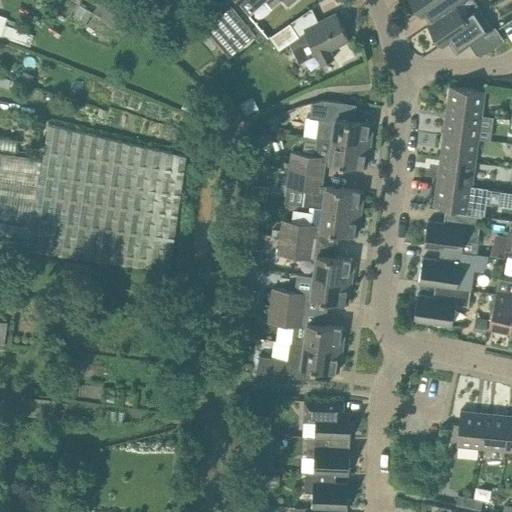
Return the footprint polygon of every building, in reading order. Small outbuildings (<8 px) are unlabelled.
[(236,0),(249,15),(267,0),(282,0),(288,6),(294,0),(236,0)] [(433,8),(439,17),(464,0),(411,0),(422,16),(433,8)] [(431,23),(428,25),(442,46),(448,41),(456,53),(467,46),(470,44),(476,55),(477,54),(487,52),(504,40),(497,30),(492,29),(478,9),(480,8),(474,0),(464,0),(439,17),(431,23)] [(226,13),(209,27),(224,45),(221,47),(229,57),(232,55),(253,37),(259,44),(267,37),(257,25),(252,29),(232,5),(231,4),(224,10),(226,13)] [(336,13),(318,22),(304,29),(321,64),(334,58),(330,49),(349,40),(336,13)] [(270,36),(279,49),(299,35),(290,22),(270,36)] [(23,71),(20,80),(29,84),(33,75),(23,71)] [(0,76),(0,85),(9,88),(11,79),(0,76)] [(485,90),(478,89),(450,86),(447,110),(481,114),(485,90)] [(240,103),(246,116),(259,110),(253,97),(240,103)] [(316,137),(333,140),(369,145),(372,123),(342,118),(344,102),(322,99),(312,102),(310,118),(318,119),(316,137)] [(478,138),(481,114),(447,110),(444,134),(478,138)] [(0,245),(169,271),(186,156),(48,124),(49,121),(42,120),(40,133),(46,134),(42,160),(0,153),(0,245)] [(475,162),(478,138),(444,134),(440,158),(475,162)] [(0,146),(16,147),(16,137),(0,136),(0,146)] [(291,151),(289,168),(323,173),(325,161),(330,162),(347,164),(366,167),(369,145),(333,140),(316,137),(314,154),(291,151)] [(471,186),(475,162),(440,158),(437,181),(471,186)] [(363,191),(343,188),(322,185),(323,173),(289,168),(286,186),(305,189),(303,205),(311,206),(360,213),(363,191)] [(437,181),(434,205),(453,208),(452,212),(472,215),(481,216),(483,216),(487,188),(471,186),(437,181)] [(252,185),(251,198),(259,199),(260,186),(252,185)] [(511,191),(504,190),(502,206),(511,206),(511,191)] [(316,224),(321,225),(320,230),(357,235),(360,213),(311,206),(309,223),(316,224)] [(428,221),(424,246),(440,248),(447,249),(462,251),(475,253),(477,241),(481,216),(472,215),(452,212),(451,224),(444,223),(428,221)] [(309,223),(281,219),(279,237),(314,241),(316,224),(309,223)] [(311,259),(314,241),(279,237),(277,254),(311,259)] [(475,253),(462,251),(447,249),(445,261),(423,257),(419,283),(442,286),(470,289),(474,264),(486,266),(487,254),(475,253)] [(314,276),(351,281),(354,259),(317,254),(314,276)] [(348,303),(351,281),(314,276),(311,298),(348,303)] [(511,280),(499,278),(497,290),(489,325),(511,329),(511,322),(511,280)] [(468,305),(470,290),(470,289),(442,286),(440,298),(417,294),(414,320),(452,325),(455,304),(468,305)] [(270,305),(304,309),(307,293),(272,288),(270,305)] [(268,318),(268,322),(293,326),(293,328),(291,342),(341,349),(344,327),(325,324),(308,322),(303,321),(304,309),(270,305),(268,318)] [(476,317),(474,330),(486,332),(488,319),(476,317)] [(142,350),(164,352),(167,327),(163,326),(163,320),(148,319),(147,325),(144,325),(142,350)] [(338,372),(341,349),(291,342),(291,343),(289,342),(287,359),(259,355),(257,372),(293,377),(295,366),(338,372)] [(0,412),(20,415),(23,396),(0,393),(0,412)] [(272,413),(272,398),(259,398),(259,412),(272,413)] [(338,402),(304,400),(303,421),(315,421),(315,436),(337,437),(350,438),(351,413),(338,413),(338,402)] [(457,445),(481,447),(484,413),(460,410),(457,445)] [(484,413),(481,447),(505,450),(508,415),(484,413)] [(258,434),(257,455),(274,451),(275,435),(258,434)] [(336,448),(337,437),(315,436),(315,437),(307,436),(306,457),(314,457),(313,471),(335,472),(335,473),(349,473),(350,449),(336,448)] [(279,471),(269,471),(269,473),(259,472),(258,485),(270,486),(271,483),(279,484),(279,471)] [(335,483),(335,473),(335,472),(313,471),(313,472),(305,472),(305,492),(313,492),(312,507),(334,508),(345,509),(347,509),(348,484),(335,483)] [(456,504),(476,508),(481,509),(483,500),(458,495),(456,504)]
